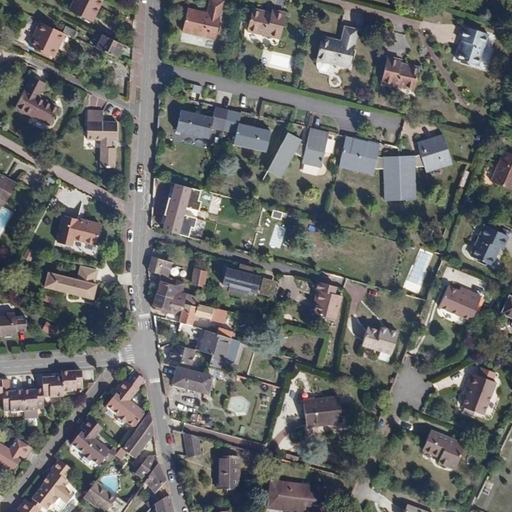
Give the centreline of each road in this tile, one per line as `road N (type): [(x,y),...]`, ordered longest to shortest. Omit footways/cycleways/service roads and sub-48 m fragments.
road 1 (residential): [(401,125),(149,66)]
road 2 (residential): [(339,284),(140,231)]
road 3 (residential): [(120,358),(1,511)]
road 4 (residential): [(182,511),(149,356)]
road 5 (residential): [(0,140),(140,212)]
road 6 (residential): [(415,386),(396,401),(356,511)]
road 7 (residential): [(27,62),(146,115)]
road 8 (residential): [(149,356),(140,231)]
road 9 (residential): [(0,368),(120,358)]
